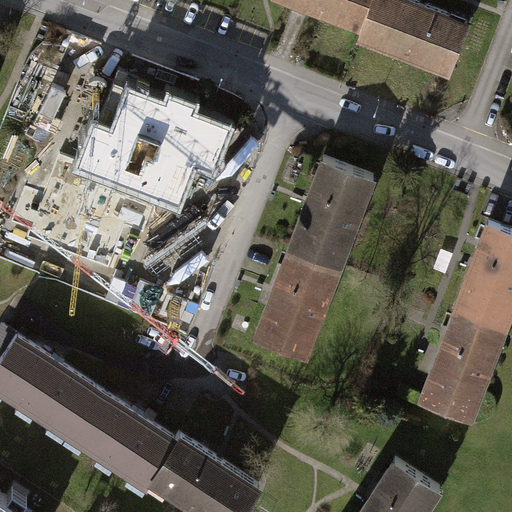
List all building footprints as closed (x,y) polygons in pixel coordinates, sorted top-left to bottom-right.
[(290,0),(358,26),(368,0),(290,0)] [(368,0),(358,26),(356,32),(444,66),(463,19),(414,0),(368,0)] [(194,102),(169,92),(167,99),(130,85),(113,128),(96,122),(81,162),(60,154),(46,193),(26,186),(13,221),(32,228),(29,237),(109,267),(125,225),(145,233),(160,193),(178,200),(194,158),(213,166),(229,123),(192,109),(194,102)] [(368,172),(320,154),(287,243),(335,261),(368,172)] [(511,227),(484,217),(419,396),(477,417),(511,318),(511,227)] [(335,261),(287,243),(253,333),(301,350),(335,261)] [(16,327),(0,352),(0,388),(198,511),(248,511),(266,483),(16,327)] [(393,454),(353,511),(429,511),(446,488),(393,454)] [(26,511),(32,504),(14,493),(8,502),(0,496),(0,511),(26,511)]
